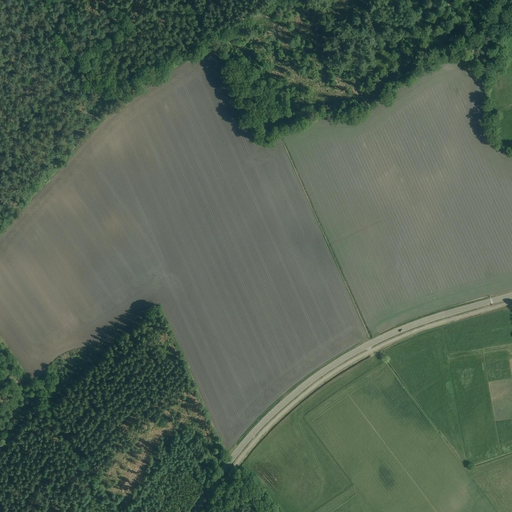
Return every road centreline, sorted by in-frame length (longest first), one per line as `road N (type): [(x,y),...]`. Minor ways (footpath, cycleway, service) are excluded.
road 1 (tertiary): [(195,511),(252,433),(320,373),(403,328),(511,295)]
road 2 (track): [(96,480),(34,388),(55,359)]
